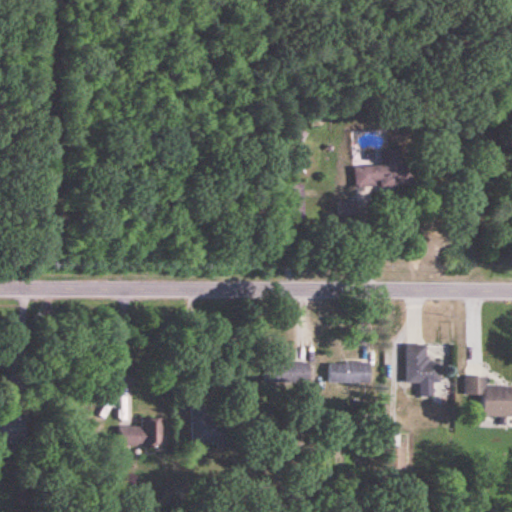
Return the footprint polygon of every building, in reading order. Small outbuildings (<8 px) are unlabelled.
[(381,166),(353,167),(355,189),(412,187),(411,159),(381,160),(381,166)] [(304,220),(302,186),(279,187),(281,221),(304,220)] [(405,354),(405,384),(434,384),(434,354),(405,354)] [(309,364),(271,364),(271,385),(309,385),(309,364)] [(362,385),(362,365),(328,365),(328,385),(362,385)] [(511,418),(511,388),(485,388),(485,378),(464,378),(464,396),(482,397),(481,418),(511,418)] [(213,447),(213,415),(192,415),(192,447),(213,447)] [(117,424),(117,448),(162,448),(162,424),(117,424)] [(405,448),(397,448),(386,448),(386,471),(405,471),(405,448)]
